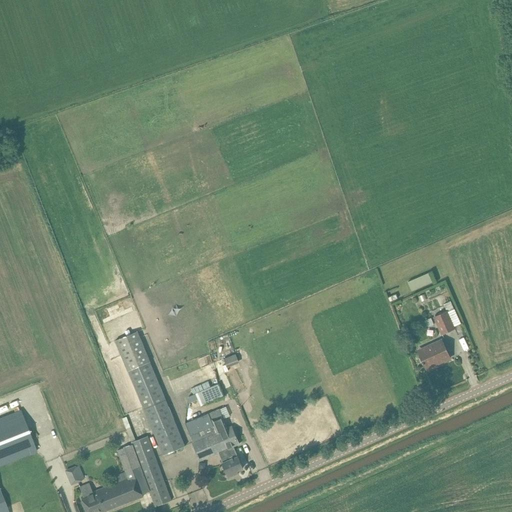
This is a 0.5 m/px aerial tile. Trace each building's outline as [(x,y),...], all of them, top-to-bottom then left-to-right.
[(407,281),(411,290),(431,282),(427,272),(407,281)] [(446,311),(434,317),(442,333),(454,328),(453,327),(461,323),(451,301),(444,305),(447,311),(446,312),(446,311)] [(431,318),(424,321),(426,326),(430,326),(434,325),(431,318)] [(163,455),(184,446),(136,332),(116,340),(163,455)] [(449,355),(442,340),(426,348),(427,350),(419,353),(426,369),(435,365),(433,362),(449,355)] [(200,365),(212,363),(210,355),(198,358),(200,365)] [(223,397),(219,384),(197,393),(201,405),(223,397)] [(194,443),(192,444),(199,461),(218,453),(227,449),(229,453),(235,451),(233,446),(239,444),(232,426),(224,430),(223,426),(226,425),(223,418),(219,409),(208,414),(213,427),(216,434),(194,443)] [(0,466),(37,452),(20,410),(0,417),(0,511),(8,511),(0,490),(0,466)] [(208,414),(185,424),(190,436),(213,427),(208,414)] [(171,501),(147,437),(133,442),(142,468),(141,468),(155,507),(171,501)] [(119,482),(98,491),(106,511),(143,496),(142,494),(149,491),(131,445),(117,450),(126,472),(117,476),(119,482)] [(227,449),(218,453),(223,463),(222,463),(223,466),(227,475),(228,477),(235,474),(234,472),(237,471),(243,468),(235,451),(229,453),(227,449)] [(84,479),(79,466),(76,467),(76,466),(66,470),(72,484),(82,481),(82,480),(84,479)] [(105,511),(106,511),(97,491),(81,497),(87,511),(105,511)]
